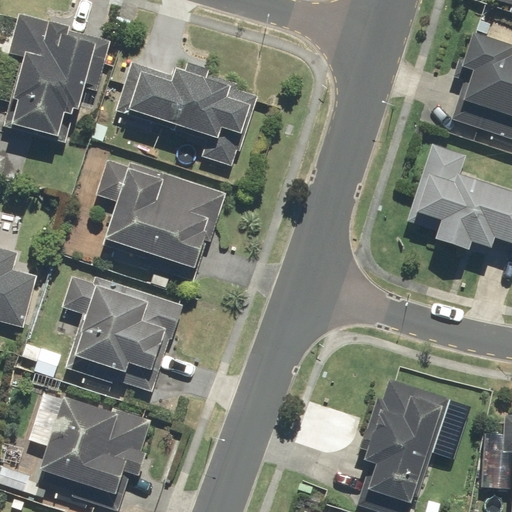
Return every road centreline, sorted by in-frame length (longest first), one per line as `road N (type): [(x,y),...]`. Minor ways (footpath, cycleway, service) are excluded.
road 1 (tertiary): [(299,279),(382,42)]
road 2 (tertiary): [(219,511),(299,279)]
road 3 (residential): [(299,279),(511,342)]
road 4 (residential): [(239,0),(382,42)]
